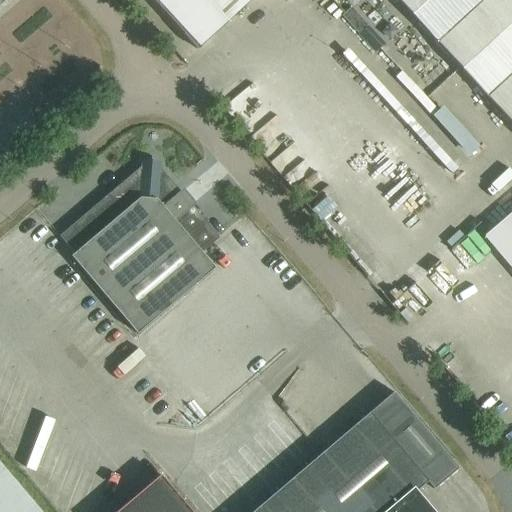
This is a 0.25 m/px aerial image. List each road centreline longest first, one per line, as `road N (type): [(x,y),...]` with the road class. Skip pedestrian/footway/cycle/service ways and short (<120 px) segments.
road 1 (unclassified): [(511,488),(163,74)]
road 2 (unclassified): [(0,210),(163,74)]
road 3 (unknown): [(184,99),(300,2)]
